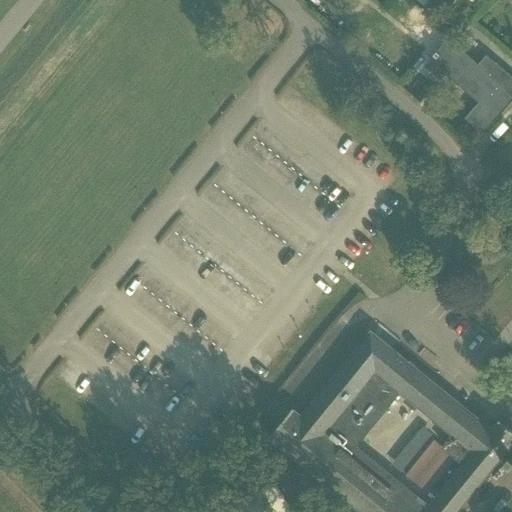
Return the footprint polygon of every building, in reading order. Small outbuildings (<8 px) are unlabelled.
[(415,0),(413,0),(403,13),(420,28),(432,14),(415,0)] [(458,0),(475,16),(481,9),(480,8),(487,0),(458,0)] [(438,51),(425,67),(440,80),(445,75),(479,103),(465,119),(483,135),(496,119),(511,99),(511,78),(502,70),(485,56),(478,65),(448,40),(438,51)] [(425,198),(421,203),(433,212),(437,208),(425,198)] [(456,511),(511,444),(511,432),(499,422),(492,432),(371,333),(301,418),(292,410),(269,438),(359,511),(456,511)]
